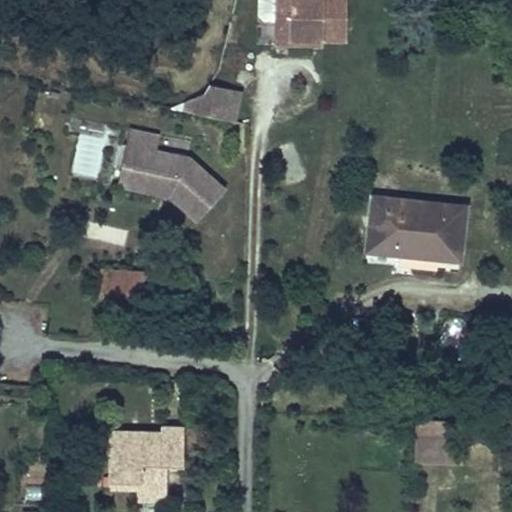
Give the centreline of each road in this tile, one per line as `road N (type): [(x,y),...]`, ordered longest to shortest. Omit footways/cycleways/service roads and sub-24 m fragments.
road 1 (unclassified): [(19,337),(230,362),(245,387),(242,511)]
road 2 (unknown): [(245,387),(272,102)]
